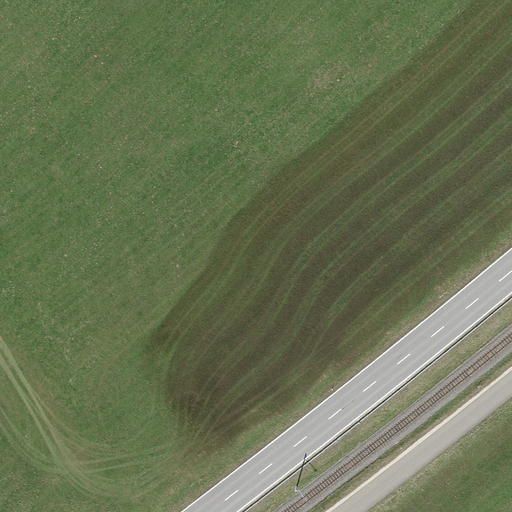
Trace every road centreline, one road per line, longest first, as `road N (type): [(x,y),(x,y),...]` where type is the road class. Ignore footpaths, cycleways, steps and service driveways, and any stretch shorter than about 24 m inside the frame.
road 1 (primary): [(511,270),(208,511)]
road 2 (unclassified): [(511,382),(346,511)]
